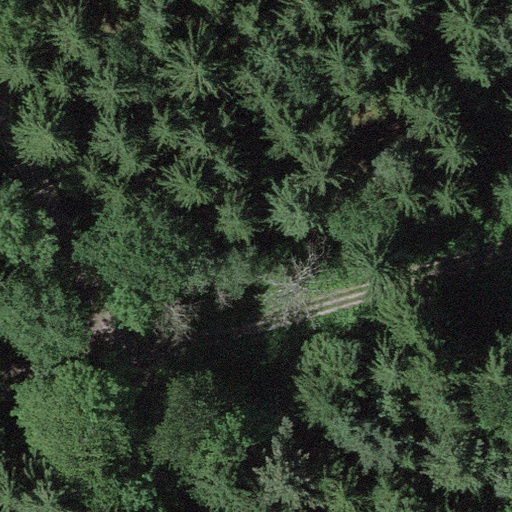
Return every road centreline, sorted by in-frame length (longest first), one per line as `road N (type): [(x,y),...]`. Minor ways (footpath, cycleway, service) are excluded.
road 1 (track): [(0,399),(121,357),(511,248)]
road 2 (track): [(211,511),(0,138)]
